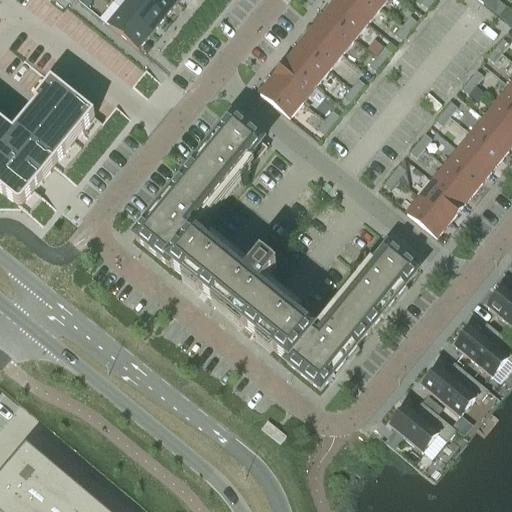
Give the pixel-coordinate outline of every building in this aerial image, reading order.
[(131,0),(122,12),(152,36),(165,20),(140,0),(131,0)] [(173,0),(140,0),(165,20),(178,4),(173,0)] [(367,0),(339,0),(338,3),(367,26),(380,11),(367,0)] [(367,0),(380,11),(388,0),(367,0)] [(434,2),(431,0),(425,0),(420,6),(426,12),(434,2)] [(338,3),(325,18),(354,42),(367,26),(338,3)] [(511,14),(505,9),(497,18),(505,24),(511,14)] [(152,36),(122,12),(108,29),(138,53),(152,36)] [(325,18),(312,34),(341,58),(354,42),(325,18)] [(409,19),(402,29),(408,34),(416,24),(409,19)] [(408,34),(402,29),(394,38),(400,43),(408,34)] [(312,34),(299,50),(328,74),(341,58),(312,34)] [(502,42),(494,52),(501,57),(509,48),(502,42)] [(299,50),(286,66),(315,90),(328,74),(299,50)] [(384,51),(376,60),(382,65),(390,56),(384,51)] [(501,57),(494,52),(487,61),(493,66),(501,57)] [(382,65),(376,60),(368,69),(375,75),(382,65)] [(274,81),(273,82),(302,106),(315,90),(286,66),(285,66),(273,81),(274,81)] [(476,74),(469,83),(475,89),(483,79),(476,74)] [(302,106),(273,82),(259,98),(289,122),(302,106)] [(358,82),(350,92),(357,97),(364,88),(358,82)] [(475,89),(469,83),(461,93),(467,98),(475,89)] [(0,194),(16,208),(17,208),(18,208),(19,208),(20,208),(21,208),(22,208),(22,207),(23,207),(42,183),(94,120),(58,91),(14,145),(0,133),(0,194)] [(511,92),(510,91),(497,107),(511,118),(511,92)] [(357,97),(350,92),(342,101),(349,106),(357,97)] [(450,105),(443,115),(449,120),(457,111),(450,105)] [(511,118),(497,107),(484,122),(511,144),(511,118)] [(332,114),(324,123),(331,129),(338,119),(332,114)] [(449,120),(443,115),(435,124),(441,129),(449,120)] [(511,144),(484,122),(471,138),(501,162),(511,148),(511,144)] [(245,325),(242,328),(287,364),(286,365),(320,393),(417,274),(382,246),(314,328),(271,293),(268,296),(262,291),(287,261),(271,248),(246,278),(240,273),(242,270),(199,234),(267,152),(232,123),(135,242),(168,269),(169,268),(214,305),(217,302),(245,325)] [(331,129),(324,123),(317,133),(323,138),(331,129)] [(425,137),(417,146),(423,152),(431,142),(425,137)] [(471,138),(458,154),(488,178),(501,162),(471,138)] [(423,152),(417,146),(409,156),(416,161),(423,152)] [(458,154),(446,170),(475,194),(488,178),(458,154)] [(399,169),(391,178),(397,183),(405,174),(399,169)] [(446,170),(433,186),(462,210),(475,194),(446,170)] [(397,183),(391,178),(383,187),(390,193),(397,183)] [(433,186),(420,202),(449,226),(450,225),(462,211),(462,210),(433,186)] [(449,226),(420,202),(406,218),(436,242),(449,226)] [(502,290),(485,311),(511,332),(511,294),(510,297),(502,290)] [(469,330),(453,350),(492,381),(506,364),(508,366),(511,362),(511,348),(505,343),(496,353),(469,330)] [(437,370),(421,389),(460,422),(476,402),(473,400),(481,391),(461,374),(453,383),(437,370)] [(404,410),(388,429),(422,457),(438,439),(441,442),(450,431),(421,407),(413,417),(404,410)] [(260,431),(279,447),(285,439),(277,432),(274,430),(267,424),(260,431)] [(26,450),(0,481),(0,511),(99,511),(50,470),(26,450)]
